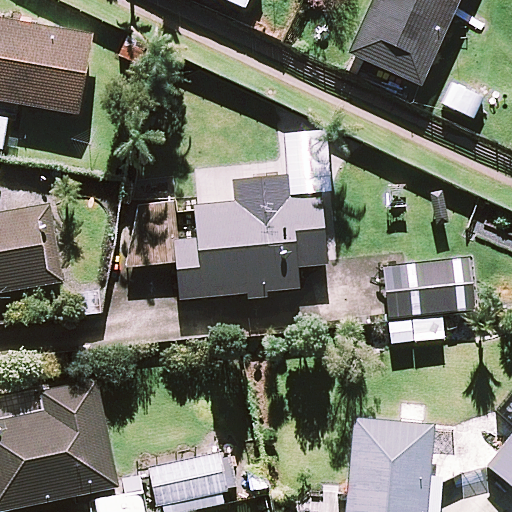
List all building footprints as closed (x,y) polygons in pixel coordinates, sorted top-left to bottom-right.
[(251,0),(217,0),(246,13),(251,0)] [(463,0),(374,0),(348,58),(422,91),(463,0)] [(94,40),(0,24),(0,104),(81,119),(94,40)] [(473,73),(447,62),(426,107),(452,119),(473,73)] [(288,202),(287,182),(236,185),(237,206),(133,212),(136,269),(179,267),(181,302),(299,295),(298,270),(327,269),(323,200),(288,202)] [(0,298),(66,286),(52,211),(0,220),(0,298)] [(450,313),(446,266),(383,271),(388,319),(450,313)] [(511,272),(489,273),(491,305),(511,303),(511,272)] [(442,320),(391,324),(392,348),(443,344),(442,320)] [(0,511),(15,511),(119,492),(97,382),(41,393),(46,416),(0,425),(0,511)] [(428,511),(434,431),(354,424),(347,511),(317,509),(316,511),(428,511)] [(511,445),(490,468),(511,488),(511,445)] [(197,511),(236,504),(225,455),(152,470),(160,511),(197,511)]
